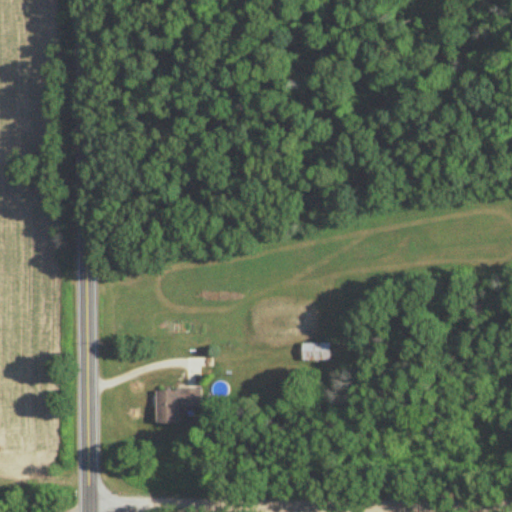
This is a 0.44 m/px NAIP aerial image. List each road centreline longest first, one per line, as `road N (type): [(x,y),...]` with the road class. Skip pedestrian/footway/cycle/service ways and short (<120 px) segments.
road 1 (residential): [(511,505),(0,510)]
road 2 (tertiary): [(88,511),(83,0)]
